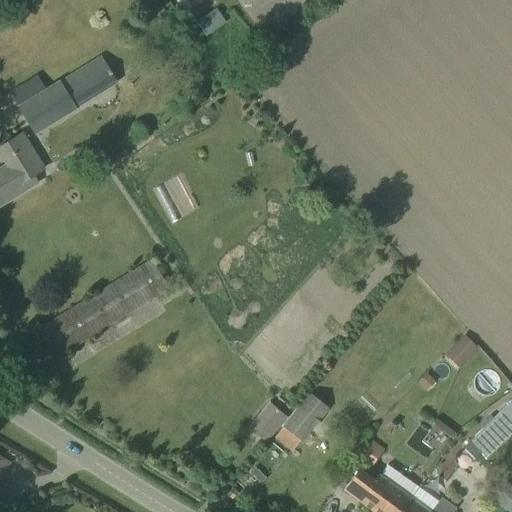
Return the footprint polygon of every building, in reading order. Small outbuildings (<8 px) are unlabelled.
[(173,0),(182,13),(202,0),(173,0)] [(139,42),(170,22),(162,9),(130,29),(139,42)] [(203,32),(225,25),(220,12),(199,20),(203,32)] [(60,80),(17,106),(34,135),(77,109),(76,108),(118,83),(101,56),(60,81),(60,80)] [(43,169),(21,134),(0,146),(0,154),(7,165),(0,169),(0,204),(36,182),(32,176),(43,169)] [(39,328),(38,329),(56,358),(155,296),(159,303),(173,295),(150,259),(43,326),(42,325),(39,327),(39,328)] [(465,334),(445,354),(459,368),(478,348),(465,334)] [(303,443),(328,409),(307,394),(283,428),(303,443)] [(511,400),(469,441),(462,448),(475,459),(481,453),(486,459),(511,434),(511,400)] [(266,441),(286,416),(270,404),(251,428),(266,441)] [(384,451),(369,439),(365,444),(361,440),(351,451),(370,467),(384,451)] [(373,511),(400,511),(410,499),(418,488),(387,465),(380,476),(378,474),(372,482),(358,471),(344,490),(373,511)] [(511,486),(502,477),(486,494),(504,511),(510,511),(511,511),(511,502),(510,501),(511,499),(511,486)] [(428,511),(410,499),(400,511),(453,511),(456,509),(441,498),(438,502),(430,511),(428,511)]
